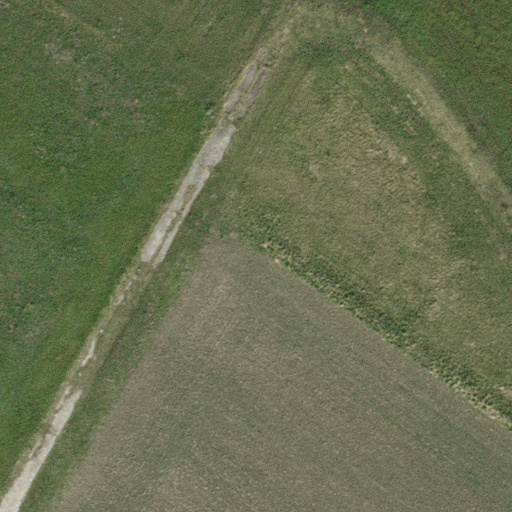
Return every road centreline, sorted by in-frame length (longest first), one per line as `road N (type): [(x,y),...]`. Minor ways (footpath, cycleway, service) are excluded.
road 1 (track): [(299,0),(11,511)]
road 2 (track): [(299,0),(391,46),(511,219)]
